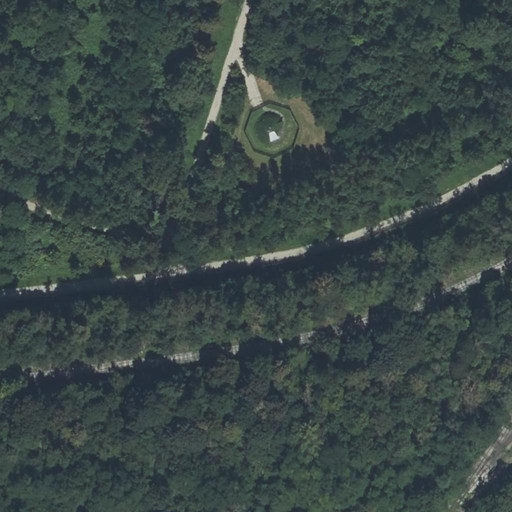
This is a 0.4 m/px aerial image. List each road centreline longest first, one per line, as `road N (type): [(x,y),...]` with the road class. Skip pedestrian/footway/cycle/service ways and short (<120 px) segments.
road 1 (track): [(0,299),(297,256),(420,215),(511,166)]
road 2 (track): [(250,0),(180,234),(117,229),(0,194)]
